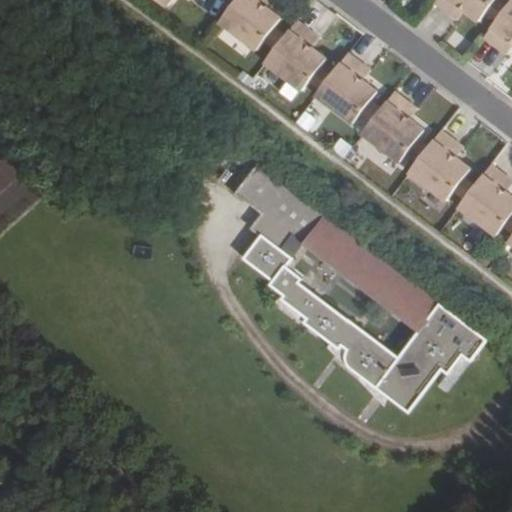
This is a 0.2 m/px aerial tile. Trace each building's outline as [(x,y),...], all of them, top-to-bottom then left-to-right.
[(268,0),(241,0),(224,24),(261,52),(285,20),(269,9),(264,5),(268,0)] [(275,0),(268,0),(264,5),(269,9),(275,0)] [(439,0),(437,4),(454,16),(461,7),(466,10),(481,22),(497,0),(439,0)] [(511,2),(486,38),(504,51),(511,41),(511,2)] [(466,10),(461,7),(454,16),(459,20),(466,10)] [(317,35),(299,22),(269,64),(307,92),(330,60),(310,46),(317,35)] [(317,35),(310,46),(315,49),(322,39),(317,35)] [(368,68),(351,55),(320,97),(358,124),(381,93),(366,82),(361,78),(368,68)] [(368,68),(361,78),(366,82),(373,71),(368,68)] [(415,106),(397,93),(366,135),(404,163),(428,131),(413,120),(408,116),(415,106)] [(415,106),(408,116),(413,120),(420,110),(415,106)] [(462,145),(444,132),(413,174),(451,202),(474,170),(459,159),(454,155),(462,145)] [(462,145),(454,155),(459,159),(466,149),(462,145)] [(259,160),(237,189),(263,210),(303,239),(325,210),(259,160)] [(511,180),(493,167),(462,208),(500,236),(511,220),(511,195),(509,193),(504,190),(511,180)] [(286,247),(289,258),(303,239),(263,210),(254,222),(264,230),(286,247)] [(325,210),(303,239),(417,327),(440,297),(325,210)] [(488,335),(440,297),(417,327),(399,352),(301,278),(304,274),(291,264),(289,258),(286,247),(264,230),(246,253),(274,274),(286,288),(283,292),(309,312),(306,316),(335,336),(338,333),(345,338),(343,343),(342,347),(343,352),(346,357),(377,381),(391,364),(399,370),(385,388),(407,405),(441,363),(448,369),(465,349),(472,355),(488,335)]
